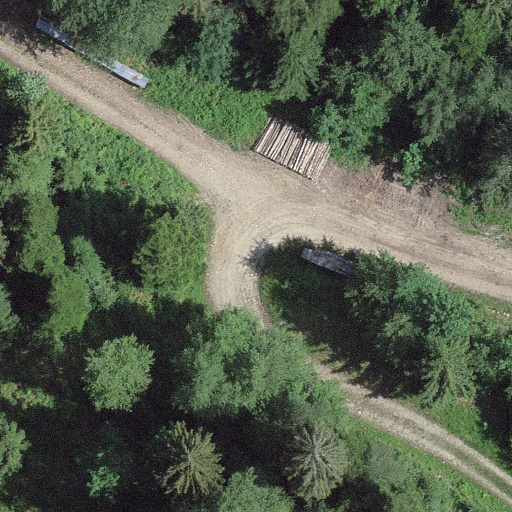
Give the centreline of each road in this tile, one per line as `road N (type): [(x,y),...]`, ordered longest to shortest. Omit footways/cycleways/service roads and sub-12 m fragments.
road 1 (track): [(511,485),(298,372),(238,278),(243,208),(308,191),(511,269)]
road 2 (track): [(308,191),(0,25)]
